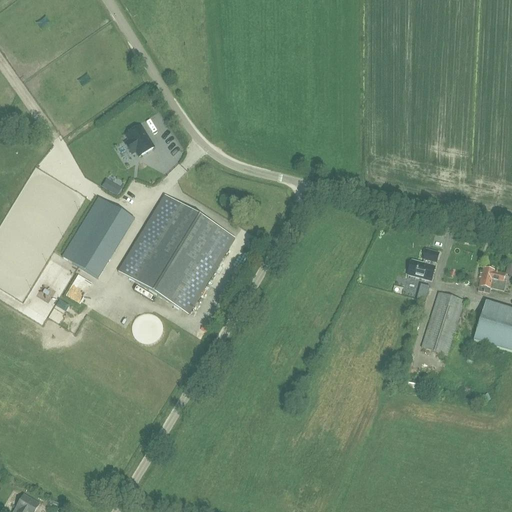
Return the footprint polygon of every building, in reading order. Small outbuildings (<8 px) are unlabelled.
[(139,157),(153,148),(140,127),(126,136),(129,141),(126,143),(126,145),(130,153),(133,154),(136,152),(139,157)] [(117,197),(122,189),(114,185),(110,192),(117,197)] [(189,315),(235,239),(165,196),(118,272),(189,315)] [(98,279),(134,220),(99,198),(62,257),(98,279)] [(431,282),(435,268),(412,261),(408,276),(431,282)] [(504,292),(506,282),(503,281),(505,274),(495,272),(495,271),(483,269),(478,292),(489,295),(490,289),(504,292)] [(425,302),(429,287),(420,285),(416,300),(418,300),(425,302)] [(447,356),(464,302),(438,294),(422,348),(447,356)] [(511,352),(511,311),(487,303),(475,341),(511,352)] [(408,381),(406,389),(419,392),(421,384),(408,381)] [(24,495),(13,511),(35,511),(40,505),(24,495)]
